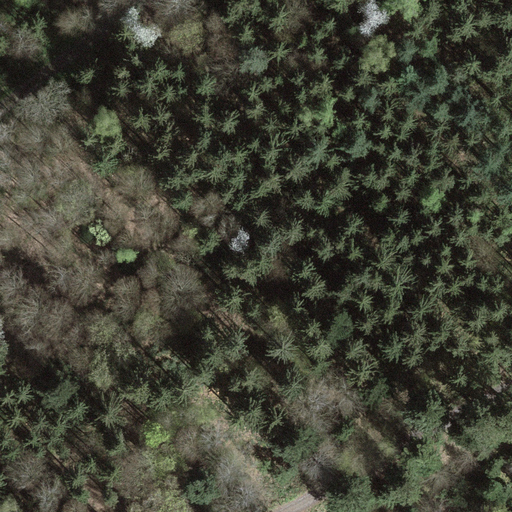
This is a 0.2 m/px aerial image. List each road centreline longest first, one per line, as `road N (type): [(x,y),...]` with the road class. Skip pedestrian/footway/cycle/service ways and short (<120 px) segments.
road 1 (track): [(511,400),(267,511)]
road 2 (track): [(143,0),(0,109)]
